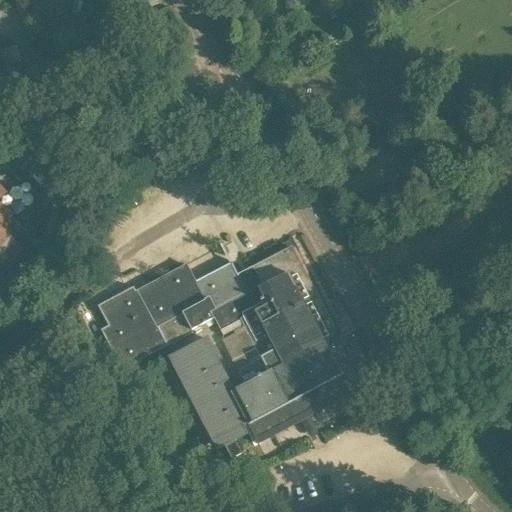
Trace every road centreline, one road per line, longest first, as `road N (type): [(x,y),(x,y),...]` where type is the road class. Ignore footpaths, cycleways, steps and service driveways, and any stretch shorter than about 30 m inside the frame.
road 1 (tertiary): [(449,474),(424,413),(184,0)]
road 2 (tertiary): [(328,511),(449,474)]
